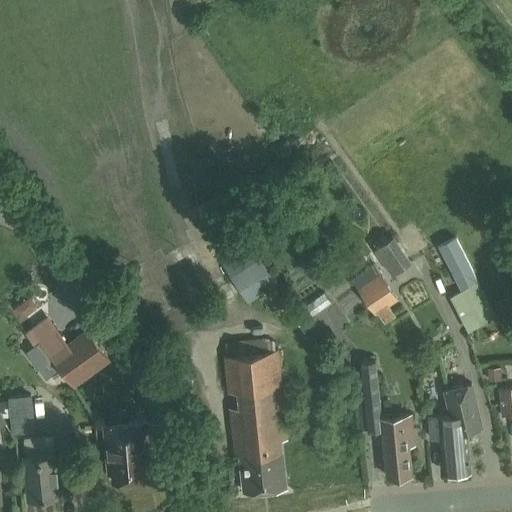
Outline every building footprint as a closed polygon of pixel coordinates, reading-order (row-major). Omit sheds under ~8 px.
[(411,261),(394,235),(374,248),(391,274),(411,261)] [(477,278),(456,235),(438,244),(459,286),(477,278)] [(399,299),(375,264),(356,276),(349,267),(345,270),(375,315),(378,313),(385,324),(396,316),(389,306),(399,299)] [(265,266),(238,280),(246,296),(274,282),(265,266)] [(452,293),(469,328),(496,314),(478,280),(452,293)] [(87,328),(52,354),(73,384),(109,358),(87,328)] [(193,384),(170,342),(149,354),(173,396),(193,384)] [(282,438),(287,438),(278,349),(224,354),(228,391),(238,390),(239,406),(230,407),(234,455),(239,455),(243,490),(287,485),(282,438)] [(409,444),(414,444),(411,413),(381,416),(376,359),(361,360),(368,429),(382,428),(387,475),(412,472),(409,444)] [(467,424),(467,428),(482,424),(472,381),(445,389),(450,413),(460,413),(461,424),(467,424)] [(511,385),(500,387),(502,415),(511,414),(511,385)] [(13,431),(35,429),(31,393),(10,396),(13,431)] [(0,425),(10,421),(0,400),(0,425)] [(445,470),(458,468),(471,467),(467,428),(467,424),(461,424),(460,413),(450,413),(429,415),(431,436),(442,435),(445,470)] [(191,445),(203,442),(195,419),(184,423),(191,445)] [(104,423),(106,440),(108,471),(112,471),(113,479),(147,476),(146,468),(150,468),(146,420),(104,423)] [(28,497),(59,495),(55,452),(46,453),(45,434),(25,436),(26,454),(25,454),(28,497)]
